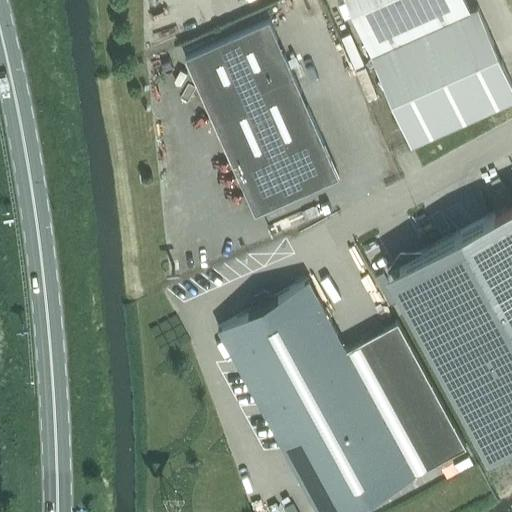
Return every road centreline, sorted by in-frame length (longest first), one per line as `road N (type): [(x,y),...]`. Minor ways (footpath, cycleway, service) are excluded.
road 1 (primary): [(56,511),(42,267),(0,32)]
road 2 (unclassified): [(350,224),(511,136)]
